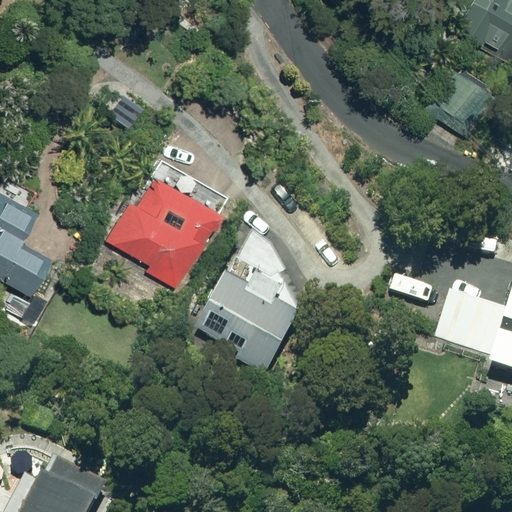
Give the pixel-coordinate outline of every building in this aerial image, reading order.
[(511,0),(474,0),(456,30),(511,65),(511,0)] [(425,110),(466,138),(497,93),(457,65),(425,110)] [(147,271),(177,289),(212,231),(215,233),(224,217),(154,178),(137,206),(128,202),(105,240),(150,266),(147,271)] [(0,281),(29,298),(50,260),(21,243),(36,213),(0,192),(0,281)] [(511,240),(483,224),(474,240),(506,258),(511,248),(511,240)] [(77,226),(50,226),(50,252),(77,252),(77,226)] [(274,282),(243,266),(234,283),(228,279),(198,332),(241,357),(237,366),(266,383),(302,320),(299,318),(302,314),(282,278),(274,282)] [(494,357),(491,367),(511,373),(511,305),(510,312),(452,293),(436,339),(494,357)] [(511,414),(511,387),(491,386),(489,413),(511,414)] [(100,511),(113,488),(56,460),(48,475),(45,474),(39,483),(26,477),(9,511),(100,511)]
